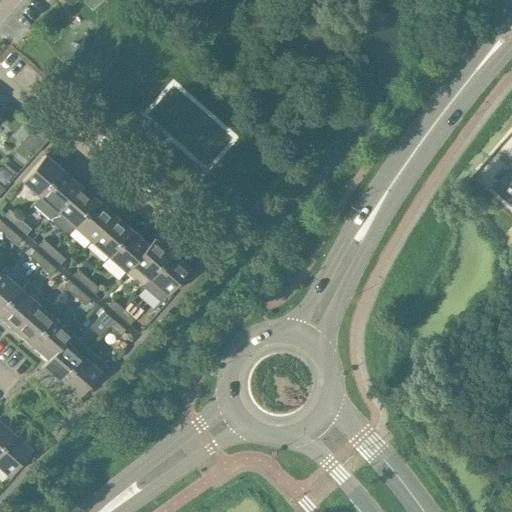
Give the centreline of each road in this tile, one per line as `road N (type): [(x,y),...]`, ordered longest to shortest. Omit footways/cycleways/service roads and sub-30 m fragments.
road 1 (residential): [(169,223),(0,78)]
road 2 (secondary): [(485,58),(376,207)]
road 3 (tertiary): [(226,395),(132,471),(110,506)]
road 4 (tertiary): [(110,506),(147,493),(243,424)]
road 5 (secondary): [(376,207),(343,233),(290,331)]
road 6 (secondary): [(314,345),(367,247),(376,207)]
road 7 (secondary): [(421,511),(329,401)]
